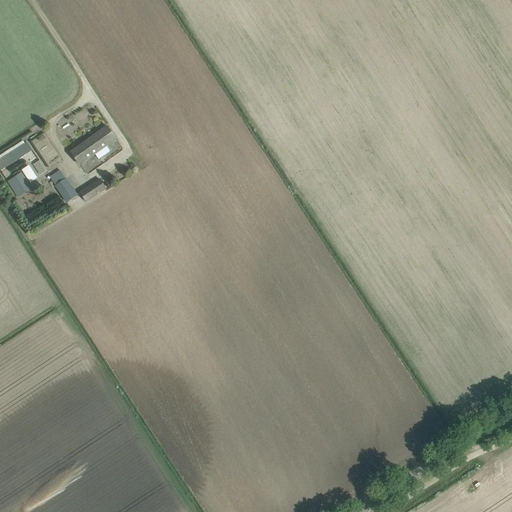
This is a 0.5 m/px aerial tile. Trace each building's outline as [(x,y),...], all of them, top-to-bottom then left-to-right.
[(71,152),(81,165),(117,140),(108,126),(71,152)] [(0,171),(32,151),(27,142),(8,154),(6,152),(0,155),(0,171)] [(39,161),(34,164),(41,175),(46,171),(39,161)] [(51,186),(55,183),(56,185),(55,186),(67,204),(79,196),(67,178),(66,179),(60,170),(50,176),(51,178),(47,181),(51,186)] [(8,181),(19,198),(32,189),(22,172),(8,181)] [(80,192),(86,202),(107,188),(100,178),(80,192)]
